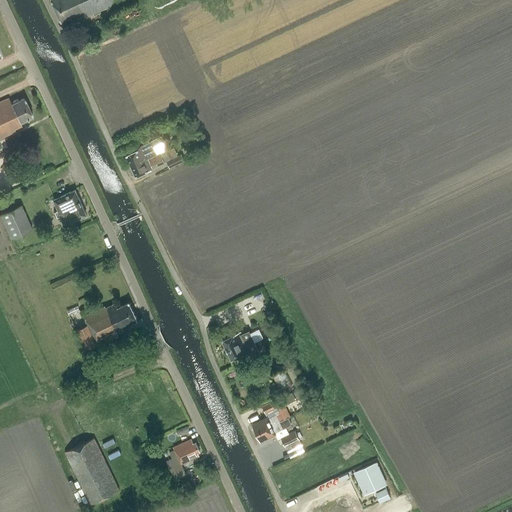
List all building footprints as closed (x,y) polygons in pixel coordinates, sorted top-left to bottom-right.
[(51,0),(62,22),(71,17),(72,20),(85,14),(86,17),(93,13),(94,15),(124,0),(51,0)] [(9,98),(0,102),(0,140),(5,138),(4,137),(15,131),(14,130),(22,126),(21,123),(33,117),(24,98),(12,104),(9,98)] [(137,151),(127,156),(132,167),(136,176),(152,169),(165,163),(167,162),(170,169),(178,165),(185,161),(182,155),(171,160),(167,150),(166,151),(163,143),(162,143),(160,137),(136,149),(137,151)] [(54,200),(59,211),(55,213),(57,217),(61,216),(65,225),(86,215),(75,190),(54,200)] [(20,205),(0,214),(0,217),(10,240),(31,231),(20,205)] [(129,303),(118,308),(116,302),(106,307),(105,305),(85,315),(88,324),(78,329),(87,349),(98,344),(100,346),(120,336),(117,330),(137,320),(129,303)] [(72,309),(68,311),(70,315),(80,311),(78,306),(74,308),(73,308),(72,309)] [(249,331),(242,335),(241,331),(222,340),(232,360),(242,354),(246,361),(261,354),(249,331)] [(292,366),(284,369),(291,383),(299,380),(292,366)] [(284,370),(273,376),(281,391),(292,386),(284,370)] [(126,400),(130,409),(135,406),(140,416),(156,407),(155,404),(162,400),(157,389),(149,393),(147,390),(126,400)] [(292,394),(277,401),(279,406),(280,407),(295,400),(292,394)] [(277,401),(262,408),(265,413),(279,406),(277,401)] [(268,417),(253,425),(257,433),(280,422),(284,420),(280,413),(268,419),(268,417)] [(278,440),(281,439),(281,438),(289,434),(286,428),(289,426),(291,424),(288,418),(284,420),(280,422),(257,433),(261,442),(276,435),(278,440)] [(289,434),(281,438),(281,439),(285,447),(299,440),(299,439),(304,437),(302,433),(297,435),(295,431),(290,434),(289,434)] [(93,437),(64,452),(90,504),(119,490),(93,437)] [(174,447),(175,449),(170,452),(172,458),(169,459),(175,474),(184,470),(181,463),(199,456),(197,452),(200,451),(196,443),(193,444),(191,440),(174,447)] [(143,459),(151,456),(147,446),(139,449),(143,459)] [(375,463),(357,471),(366,492),(379,487),(380,488),(385,485),(375,463)] [(318,485),(322,495),(339,487),(334,477),(318,485)] [(355,511),(347,494),(322,506),(323,509),(317,511),(355,511)]
